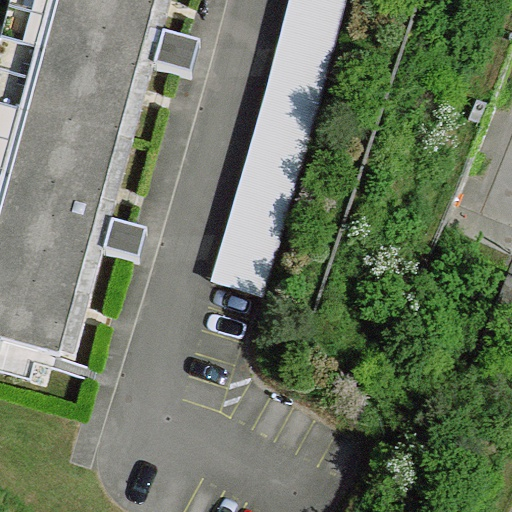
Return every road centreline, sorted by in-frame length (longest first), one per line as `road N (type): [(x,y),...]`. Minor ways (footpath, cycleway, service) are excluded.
road 1 (residential): [(289,490),(144,416),(249,0)]
road 2 (motorway): [(511,392),(455,511)]
